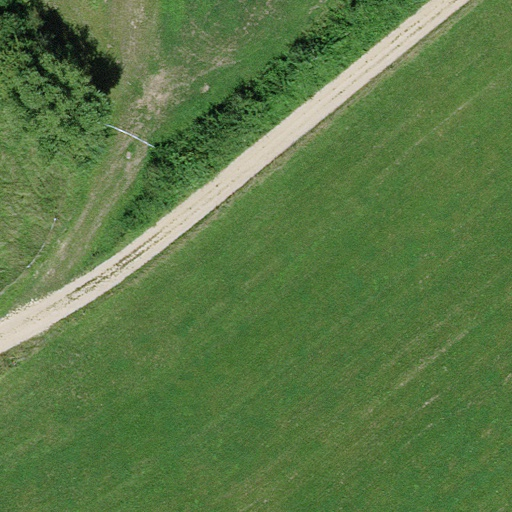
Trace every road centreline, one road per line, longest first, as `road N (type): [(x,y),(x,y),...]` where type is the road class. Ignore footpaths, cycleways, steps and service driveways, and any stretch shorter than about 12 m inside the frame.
road 1 (track): [(16,334),(134,254),(446,0)]
road 2 (track): [(128,0),(106,172),(16,334)]
